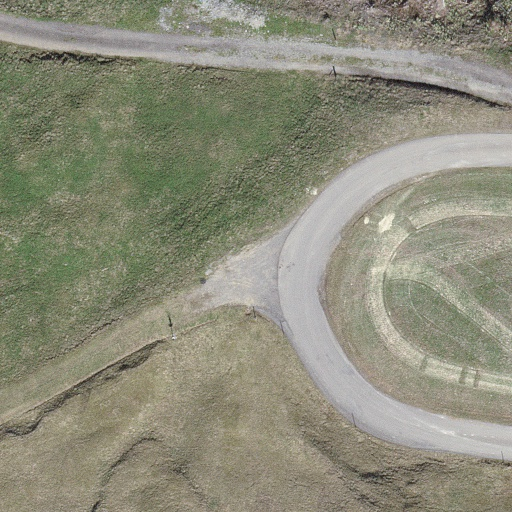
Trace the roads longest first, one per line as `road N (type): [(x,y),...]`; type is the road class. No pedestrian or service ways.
road 1 (track): [(511,102),(389,76),(0,23)]
road 2 (track): [(0,408),(302,270)]
road 3 (track): [(302,270),(322,361),(412,436),(511,448)]
road 4 (track): [(511,152),(452,149),(355,182),(302,270)]
